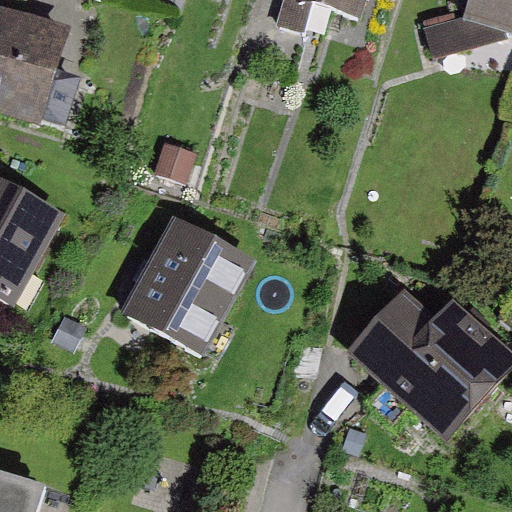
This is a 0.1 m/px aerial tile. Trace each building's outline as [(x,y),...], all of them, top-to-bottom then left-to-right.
[(145,0),(182,13),(186,0),(145,0)] [(306,42),(347,54),(362,0),(281,0),(265,56),(299,65),(306,42)] [(511,0),(460,0),(446,49),(511,68),(511,0)] [(42,102),(54,63),(0,46),(0,153),(28,162),(31,152),(56,160),(71,111),(42,102)] [(0,342),(50,248),(0,222),(0,342)] [(194,394),(245,297),(157,251),(106,348),(194,394)] [(445,475),(511,396),(511,394),(439,332),(424,349),(378,310),(324,374),(445,475)] [(30,369),(61,385),(75,359),(44,343),(30,369)] [(191,511),(201,462),(153,452),(143,503),(191,511)]
